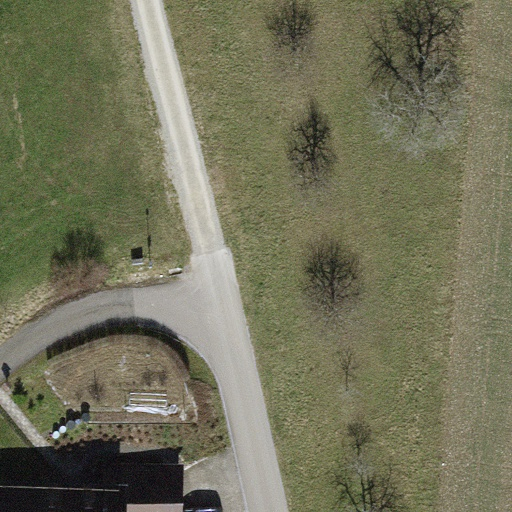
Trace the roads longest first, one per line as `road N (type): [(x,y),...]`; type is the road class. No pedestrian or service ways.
road 1 (residential): [(268,511),(224,319),(170,309),(80,317),(0,365)]
road 2 (track): [(224,319),(148,0)]
